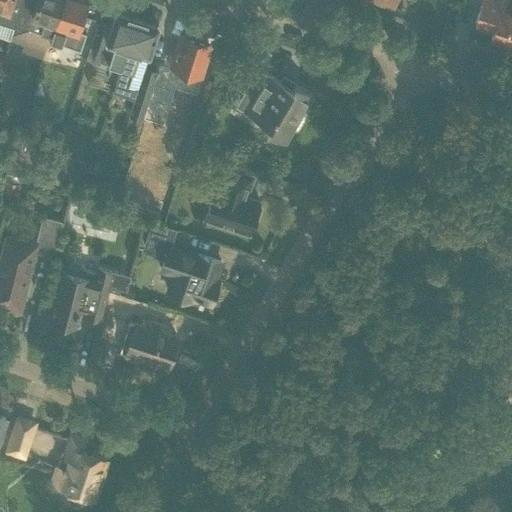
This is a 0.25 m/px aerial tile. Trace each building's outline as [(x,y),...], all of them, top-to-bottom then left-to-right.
[(0,0),(0,21),(14,26),(18,12),(8,9),(11,0),(0,0)] [(22,0),(18,12),(14,26),(10,38),(24,43),(26,39),(47,46),(62,0),(22,0)] [(62,0),(50,35),(58,38),(57,41),(80,49),(85,32),(78,29),(87,1),(84,0),(62,0)] [(511,5),(495,0),(482,0),(477,15),(496,21),(490,36),(511,43),(511,5)] [(105,23),(94,58),(120,66),(136,18),(130,16),(130,14),(115,9),(111,24),(105,23)] [(120,66),(112,91),(133,98),(128,114),(142,119),(157,71),(144,67),(148,54),(148,53),(158,23),(143,18),(142,20),(136,18),(120,66)] [(142,119),(141,122),(142,123),(142,122),(163,128),(175,89),(197,96),(203,79),(196,77),(197,74),(198,74),(199,73),(198,73),(204,54),(207,47),(206,47),(207,43),(208,43),(209,42),(204,40),(203,38),(190,33),(188,35),(183,33),(182,35),(183,35),(182,40),(181,40),(180,43),(181,43),(174,65),(173,65),(172,66),(173,66),(172,69),(159,65),(160,64),(159,64),(157,71),(142,119)] [(231,76),(228,82),(258,99),(250,113),(269,125),(265,131),(284,142),(292,128),(296,131),(308,111),(303,109),(312,94),(293,82),(291,87),(266,72),(265,73),(241,59),(231,76)] [(189,146),(198,149),(208,133),(195,126),(189,146)] [(55,155),(47,180),(60,184),(68,159),(55,155)] [(12,157),(7,172),(32,180),(43,184),(44,184),(49,169),(12,157)] [(0,169),(6,171),(9,162),(0,159),(0,169)] [(214,186),(204,217),(249,232),(253,217),(257,218),(261,205),(258,204),(259,201),(243,195),(246,188),(248,188),(252,175),(227,167),(221,188),(214,186)] [(0,191),(8,193),(11,180),(2,178),(0,186),(0,191)] [(20,182),(11,180),(8,193),(16,195),(20,182)] [(103,188),(99,200),(111,204),(114,192),(103,188)] [(131,206),(131,207),(156,215),(160,202),(159,202),(159,203),(135,195),(132,206),(131,206)] [(48,217),(40,248),(54,252),(62,221),(48,217)] [(153,221),(148,234),(171,242),(176,228),(153,221)] [(7,235),(0,260),(0,303),(19,308),(36,243),(7,235)] [(214,280),(216,274),(215,273),(217,267),(218,268),(220,261),(198,254),(197,256),(168,246),(160,268),(174,273),(168,292),(190,300),(191,297),(210,304),(217,281),(214,280)] [(62,270),(50,317),(57,318),(58,321),(66,324),(69,321),(76,323),(80,307),(87,309),(85,313),(101,317),(105,301),(108,289),(117,291),(118,286),(125,288),(129,275),(97,267),(97,268),(96,271),(85,269),(82,264),(73,261),(67,264),(66,271),(62,270)] [(129,321),(126,331),(119,350),(166,366),(176,337),(166,333),(168,328),(142,319),(140,325),(129,321)] [(23,454),(27,441),(33,422),(18,417),(7,449),(23,454)] [(65,454),(63,458),(58,456),(49,483),(71,490),(69,497),(72,503),(80,505),(86,502),(88,496),(93,497),(105,458),(79,450),(83,438),(71,434),(65,454)]
